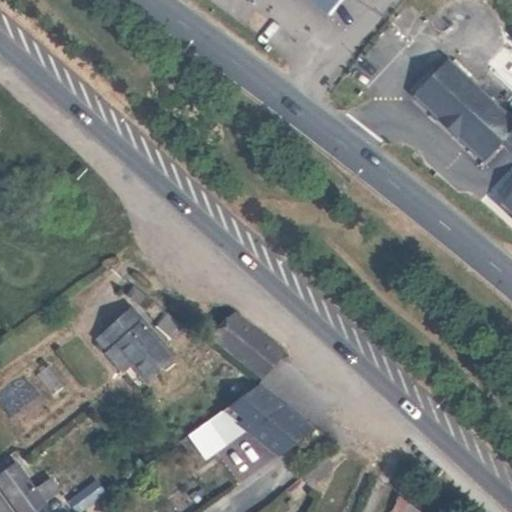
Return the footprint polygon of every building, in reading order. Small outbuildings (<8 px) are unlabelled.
[(306,0),(328,17),(342,0),(306,0)] [(449,130),(487,96),(449,62),(415,99),(449,130)] [(511,119),(487,96),(449,130),(485,164),(501,146),(511,134),(511,119)] [(511,134),(501,146),(511,155),(511,196),(509,200),(500,210),(511,220),(511,134)] [(145,308),(154,297),(137,283),(130,291),(137,297),(135,300),(145,308)] [(134,314),(132,312),(102,339),(128,368),(135,362),(152,379),(175,358),(144,324),(146,322),(137,311),(134,314)] [(243,337),(250,328),(235,316),(228,326),(243,337)] [(232,352),(243,337),(228,326),(217,341),(232,352)] [(284,355),(250,328),(243,337),(277,364),(284,355)] [(277,364),(243,337),(232,352),(265,379),(277,364)] [(256,387),(241,373),(233,382),(248,393),(256,387)] [(312,430),(256,387),(248,393),(208,422),(223,442),(243,427),(278,456),(312,430)] [(332,468),(325,459),(304,476),(311,485),(332,468)] [(40,488),(23,463),(2,478),(25,511),(31,511),(65,490),(56,477),(40,488)] [(422,511),(402,495),(393,511),(395,511),(422,511)]
